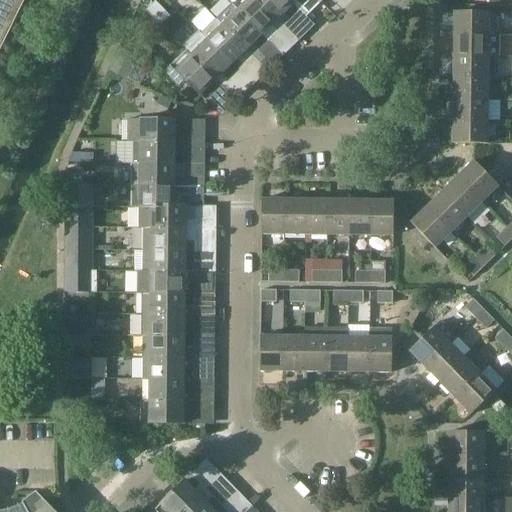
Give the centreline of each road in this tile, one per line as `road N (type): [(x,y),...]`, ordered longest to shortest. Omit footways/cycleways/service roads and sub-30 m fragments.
road 1 (residential): [(244,437),(243,140),(251,122),(373,0)]
road 2 (residential): [(244,437),(148,459),(99,507)]
